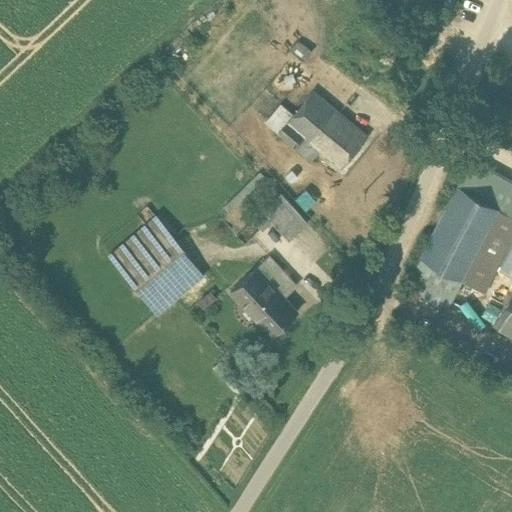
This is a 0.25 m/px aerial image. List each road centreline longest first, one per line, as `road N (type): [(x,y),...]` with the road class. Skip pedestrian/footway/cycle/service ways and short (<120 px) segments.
road 1 (unclassified): [(500,0),(380,292),(240,511)]
road 2 (unknown): [(261,511),(386,319),(380,292)]
